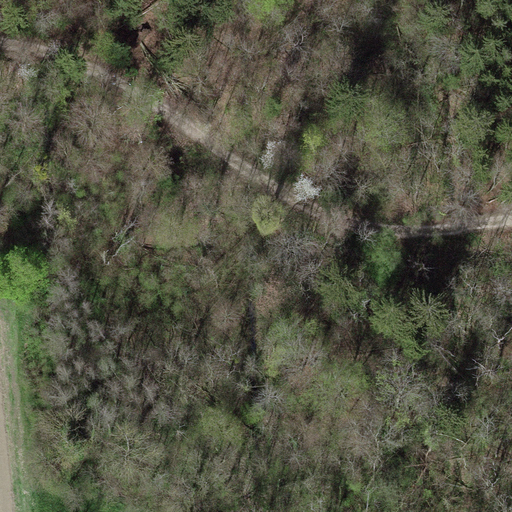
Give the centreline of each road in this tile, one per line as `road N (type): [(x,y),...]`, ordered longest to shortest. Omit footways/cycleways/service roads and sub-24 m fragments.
road 1 (track): [(0,48),(141,92),(332,205),(395,225),(511,221)]
road 2 (track): [(27,511),(18,289),(0,281)]
